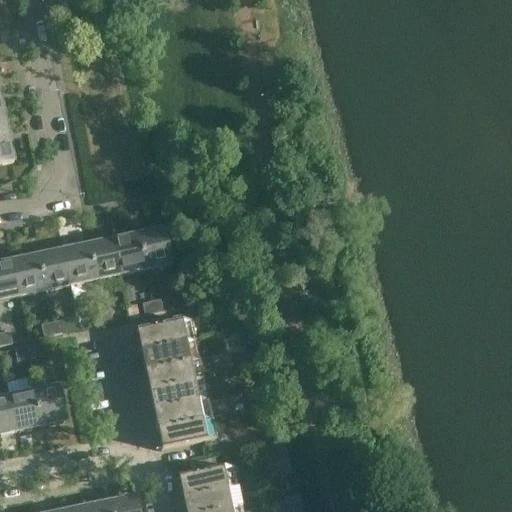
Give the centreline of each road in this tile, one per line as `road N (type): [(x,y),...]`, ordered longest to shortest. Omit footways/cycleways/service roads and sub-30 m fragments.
road 1 (residential): [(0,214),(39,206),(59,192),(61,166),(28,0)]
road 2 (residential): [(144,450),(0,480)]
